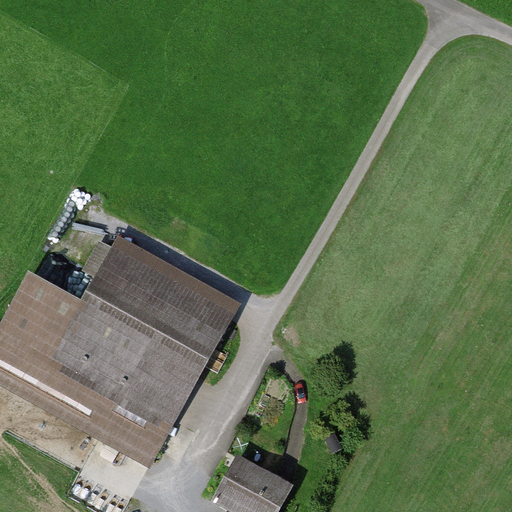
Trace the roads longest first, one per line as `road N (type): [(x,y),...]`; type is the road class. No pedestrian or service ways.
road 1 (track): [(0,422),(116,474),(147,481),(181,474),(231,400),(451,8)]
road 2 (track): [(99,225),(251,312),(262,339)]
road 3 (track): [(285,468),(304,401),(291,370),(262,339)]
